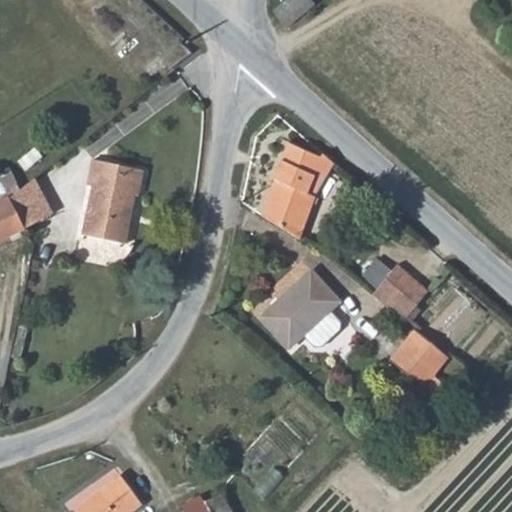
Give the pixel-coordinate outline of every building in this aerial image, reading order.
[(286,25),(314,2),(312,0),(285,0),(273,10),(286,25)] [(322,156),(292,141),(260,211),(300,230),(336,163),(324,152),(322,156)] [(95,185),(90,215),(136,193),(139,193),(139,191),(141,178),(129,175),(131,165),(96,159),(91,184),(95,185)] [(141,178),(142,167),(131,165),(129,175),(141,178)] [(41,180),(20,190),(13,193),(27,225),(53,212),(41,180)] [(0,238),(27,225),(13,193),(0,198),(0,238)] [(128,242),(136,193),(90,215),(86,235),(128,242)] [(396,260),(371,291),(388,305),(390,302),(404,313),(427,286),(396,260)] [(307,266),(260,315),(293,347),(306,332),(317,342),(322,342),(340,324),(340,316),(331,308),(340,298),(307,266)] [(420,384),(446,352),(412,325),(387,356),(420,384)] [(73,511),(130,511),(143,503),(122,475),(75,511),(73,511)] [(185,508),(175,511),(232,511),(222,493),(205,500),(203,495),(184,504),(185,508)]
